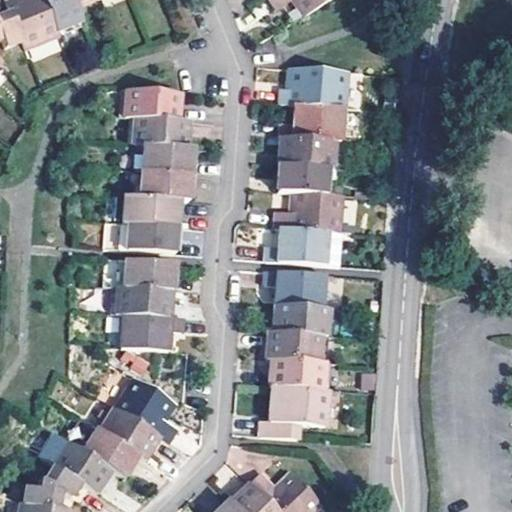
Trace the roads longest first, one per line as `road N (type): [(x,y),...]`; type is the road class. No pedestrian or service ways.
road 1 (residential): [(155,511),(212,455),(215,442),(217,230),(231,203),(240,75),(210,0)]
road 2 (residential): [(438,0),(408,218),(393,511)]
